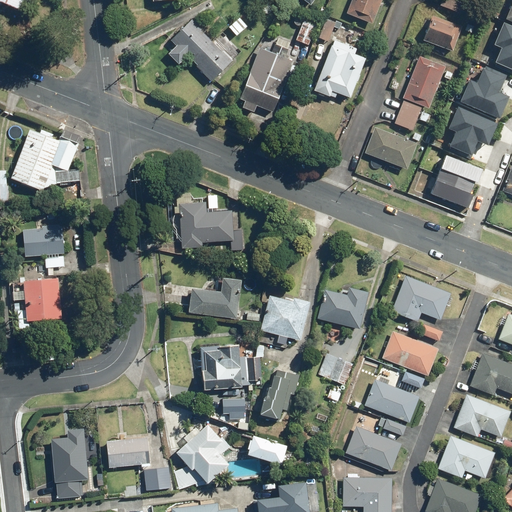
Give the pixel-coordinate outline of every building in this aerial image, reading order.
[(0,0),(0,2),(23,12),(27,0),(0,0)] [(372,23),(381,0),(350,0),(346,12),(372,23)] [(458,13),(463,3),(455,0),(442,0),(441,6),(458,13)] [(451,52),(461,26),(431,15),(421,40),(451,52)] [(247,28),(239,18),(227,28),(236,38),(247,28)] [(211,81),(232,60),(222,50),(221,51),(200,30),(201,29),(191,19),(170,40),(175,45),(167,53),(178,64),(187,55),(197,65),(195,66),(211,81)] [(307,44),(315,24),(302,19),(295,40),(307,44)] [(327,41),(334,23),(325,19),(318,38),(327,41)] [(511,23),(502,19),(493,41),(501,45),(495,60),(511,67),(511,23)] [(289,44),(277,39),(274,48),(286,53),(289,44)] [(332,45),(330,44),(313,90),(328,96),(331,90),(348,97),(364,57),(354,53),(356,48),(334,40),(332,45)] [(272,112),(292,61),(259,47),(238,98),(244,100),(241,107),(253,112),(256,105),(272,112)] [(428,108),(445,65),(418,55),(401,98),(428,108)] [(459,98),(498,116),(508,94),(500,90),(506,75),(483,65),(477,80),(468,77),(459,98)] [(411,130),(420,107),(402,100),(393,123),(411,130)] [(497,121),(457,104),(448,125),(456,129),(450,144),(473,154),(479,139),(488,142),(497,121)] [(406,168),(416,142),(373,126),(363,153),(406,168)] [(59,140),(30,129),(11,179),(43,191),(43,188),(56,183),(80,180),(78,169),(67,170),(78,143),(61,136),(59,140)] [(431,193),(466,206),(481,167),(446,154),(431,193)] [(511,163),(502,190),(511,193),(511,163)] [(205,201),(178,203),(182,248),(202,247),(202,242),(230,240),(230,249),(242,249),(241,229),(232,229),(231,210),(206,212),(205,201)] [(42,228),(23,229),(25,256),(64,253),(62,224),(42,225),(42,228)] [(63,256),(45,258),(46,268),(64,266),(63,256)] [(450,293),(404,275),(390,311),(417,321),(420,312),(439,320),(450,293)] [(58,277),(24,280),(26,310),(18,310),(19,329),(30,328),(30,320),(61,318),(58,277)] [(220,291),(190,287),(188,312),(235,318),(240,279),(222,277),(220,291)] [(346,295),(323,289),(316,318),(358,328),(367,292),(348,287),(346,295)] [(268,295),(259,330),(299,340),(309,301),(293,297),(292,301),(268,295)] [(511,314),(508,313),(498,339),(511,344),(511,314)] [(442,331),(423,324),(419,333),(438,341),(442,331)] [(438,348),(392,331),(381,358),(427,375),(438,348)] [(259,356),(245,357),(246,366),(239,367),(237,344),(200,347),(203,389),(241,386),(240,376),(247,376),(247,380),(260,379),(259,356)] [(511,363),(482,352),(469,385),(493,394),(496,387),(511,393),(511,363)] [(352,363),(326,353),(317,374),(343,384),(352,363)] [(269,387),(267,386),(265,395),(263,395),(258,414),(277,418),(280,408),(286,409),(290,393),(294,394),(298,374),(276,369),(275,375),(272,375),(269,387)] [(424,378),(404,370),(400,380),(420,388),(424,378)] [(419,395),(373,378),(363,405),(409,423),(419,395)] [(330,388),(326,397),(337,402),(341,392),(330,388)] [(510,411),(465,394),(452,427),(477,436),(480,429),(500,436),(510,411)] [(213,399),(212,421),(249,422),(250,399),(213,399)] [(405,425),(386,418),(382,427),(401,435),(405,425)] [(204,484),(204,480),(206,482),(228,464),(213,447),(221,440),(207,424),(205,425),(201,421),(185,424),(183,434),(188,440),(175,452),(187,465),(174,470),(178,489),(204,484)] [(401,443),(355,425),(344,452),(390,470),(401,443)] [(68,437),(51,439),(54,476),(79,474),(78,467),(86,466),(83,429),(67,430),(68,437)] [(494,451),(450,434),(437,467),(461,477),(464,469),(484,477),(494,451)] [(286,445),(252,435),(246,454),(280,465),(286,445)] [(147,436),(106,440),(109,467),(149,463),(147,436)] [(168,466),(143,469),(145,490),(171,487),(168,466)] [(78,477),(56,479),(58,498),(80,496),(78,477)] [(390,511),(391,478),(343,477),(342,505),(362,506),(362,511),(390,511)] [(474,511),(481,495),(437,477),(424,511),(427,511),(474,511)] [(277,496),(252,499),(253,511),(308,511),(305,481),(276,485),(277,496)] [(511,487),(502,498),(511,506),(511,487)] [(217,502),(171,508),(171,511),(237,511),(237,507),(218,510),(217,502)]
